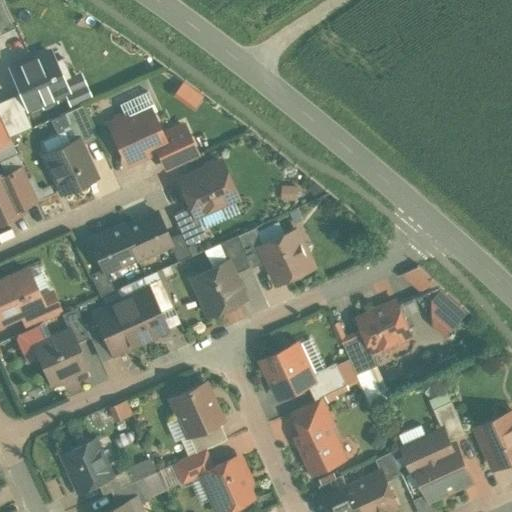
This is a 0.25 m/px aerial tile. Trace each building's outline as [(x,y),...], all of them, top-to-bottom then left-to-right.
[(0,0),(0,33),(14,28),(0,0)] [(50,52),(30,61),(31,64),(14,71),(20,87),(29,107),(42,102),(42,104),(47,105),(54,102),(55,98),(55,96),(67,91),(63,80),(71,77),(63,57),(54,61),(50,52)] [(20,87),(8,92),(17,113),(29,107),(20,87)] [(148,91),(120,104),(124,113),(125,113),(129,115),(148,106),(150,113),(157,110),(148,91)] [(83,104),(65,112),(77,139),(78,138),(81,144),(98,137),(83,104)] [(148,106),(129,115),(125,113),(124,113),(117,116),(115,121),(111,123),(119,140),(118,143),(121,149),(123,149),(129,161),(158,147),(165,145),(160,134),(150,113),(148,106)] [(0,116),(0,144),(11,139),(0,116)] [(183,124),(160,134),(165,145),(158,147),(167,167),(197,154),(183,124)] [(77,139),(45,154),(62,192),(96,176),(81,144),(78,138),(77,139)] [(213,160),(205,163),(203,168),(180,179),(192,206),(196,215),(197,214),(237,196),(221,161),(218,162),(213,160)] [(38,199),(23,166),(6,174),(21,207),(38,199)] [(5,172),(0,174),(0,220),(22,210),(21,207),(6,174),(5,172)] [(196,215),(192,206),(174,214),(182,232),(187,244),(206,235),(197,214),(196,215)] [(124,224),(91,239),(103,267),(105,270),(106,270),(137,256),(137,258),(170,243),(171,243),(169,238),(157,212),(125,226),(124,224)] [(256,226),(238,235),(251,265),(252,267),(269,260),(263,245),(264,244),(256,226)] [(182,232),(169,238),(171,243),(170,243),(178,261),(192,255),(187,244),(182,232)] [(264,244),(263,245),(269,260),(279,282),(314,266),(309,254),(313,244),(303,240),(301,237),(290,242),(287,234),(264,244)] [(251,265),(238,235),(218,243),(226,261),(228,261),(233,274),(251,265)] [(226,261),(195,275),(201,290),(200,294),(208,313),(244,297),(233,274),(228,261),(226,261)] [(103,267),(91,273),(101,295),(114,290),(106,270),(105,270),(103,267)] [(436,282),(420,267),(405,274),(426,293),(436,282)] [(28,269),(0,281),(0,315),(2,321),(29,309),(43,303),(40,297),(28,269)] [(173,307),(160,278),(146,284),(150,291),(151,291),(160,312),(173,307)] [(150,291),(140,296),(138,292),(122,300),(142,343),(150,339),(149,336),(167,328),(160,312),(151,291),(150,291)] [(43,303),(29,309),(36,325),(61,313),(52,292),(40,297),(43,303)] [(122,300),(95,312),(113,352),(131,344),(133,347),(142,343),(122,300)] [(397,301),(380,309),(378,308),(372,311),(372,313),(359,318),(365,331),(374,350),(375,350),(388,344),(391,345),(410,337),(411,332),(397,301)] [(88,337),(75,307),(61,313),(68,329),(75,343),(88,337)] [(68,329),(34,345),(52,383),(61,379),(62,381),(73,376),(72,374),(86,368),(75,343),(68,329)] [(365,331),(343,341),(358,374),(371,368),(381,364),(375,350),(374,350),(365,331)] [(298,343),(263,359),(281,396),(309,383),(316,380),(312,373),(325,367),(311,338),(298,344),(298,343)] [(325,367),(312,373),(316,380),(309,383),(316,399),(348,384),(337,361),(325,367)] [(380,390),(371,368),(358,374),(372,404),(393,395),(389,386),(380,390)] [(205,382),(171,397),(179,415),(180,416),(184,417),(191,433),(219,420),(222,419),(205,382)] [(322,397),(295,410),(306,433),(330,422),(331,423),(333,422),(322,397)] [(452,400),(434,408),(444,431),(446,430),(450,440),(467,433),(452,400)] [(511,410),(477,427),(495,467),(511,459),(511,410)] [(219,420),(191,433),(184,417),(180,416),(179,415),(180,416),(196,452),(206,448),(227,438),(219,420)] [(306,433),(297,437),(313,472),(346,457),(331,423),(330,422),(306,433)] [(450,440),(446,430),(444,431),(432,436),(433,438),(407,450),(406,448),(405,449),(415,471),(418,470),(431,497),(473,478),(461,452),(460,453),(454,448),(450,440)] [(92,437),(85,436),(79,439),(76,446),(61,452),(78,490),(112,476),(95,437),(92,437)] [(196,452),(174,462),(182,482),(205,472),(205,470),(214,466),(206,448),(196,452)] [(392,451),(376,458),(382,470),(383,470),(388,481),(403,474),(392,451)] [(214,466),(205,470),(205,472),(214,492),(212,497),(219,511),(254,496),(242,470),(244,467),(239,458),(235,457),(214,466)] [(131,481),(126,469),(117,473),(122,485),(131,481)] [(382,470),(354,483),(366,511),(382,511),(388,510),(391,511),(399,507),(388,481),(383,470),(382,470)] [(343,474),(320,485),(325,497),(348,486),(343,474)] [(122,485),(111,490),(118,506),(131,500),(133,506),(150,499),(140,477),(131,481),(122,485)] [(348,486),(325,497),(331,511),(366,511),(354,483),(348,486)] [(118,506),(104,511),(135,511),(133,506),(131,500),(118,506)]
